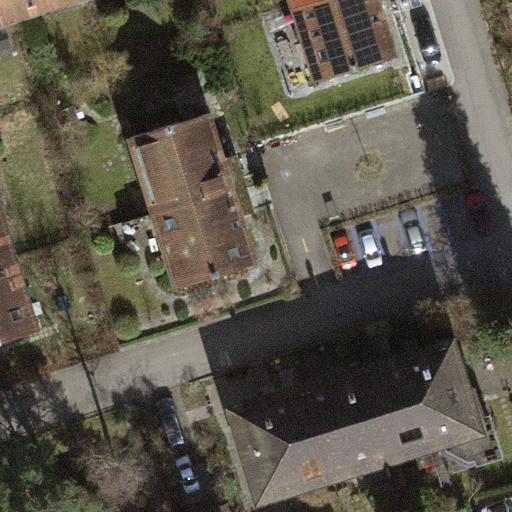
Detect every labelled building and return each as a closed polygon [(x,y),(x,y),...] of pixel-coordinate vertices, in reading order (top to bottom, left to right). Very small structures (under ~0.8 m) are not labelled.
[(11,0),(0,0),(0,33),(19,28),(11,0)] [(11,0),(19,28),(93,6),(91,0),(11,0)] [(289,0),(293,13),(336,0),(289,0)] [(336,0),(293,13),(315,86),(398,61),(379,0),(336,0)] [(131,138),(155,216),(247,188),(239,160),(229,162),(214,113),(131,138)] [(155,216),(179,294),(259,270),(245,223),(257,219),(247,188),(155,216)] [(0,267),(20,261),(0,193),(0,267)] [(0,267),(0,346),(41,335),(20,261),(0,267)] [(459,339),(381,362),(411,465),(443,456),(474,472),(508,462),(496,419),(484,422),(459,339)] [(381,362),(303,385),(333,488),(356,481),(359,490),(402,477),(399,469),(411,465),(381,362)] [(303,385),(225,408),(255,511),(333,488),(303,385)] [(75,505),(50,511),(137,511),(126,475),(71,492),(75,505)]
